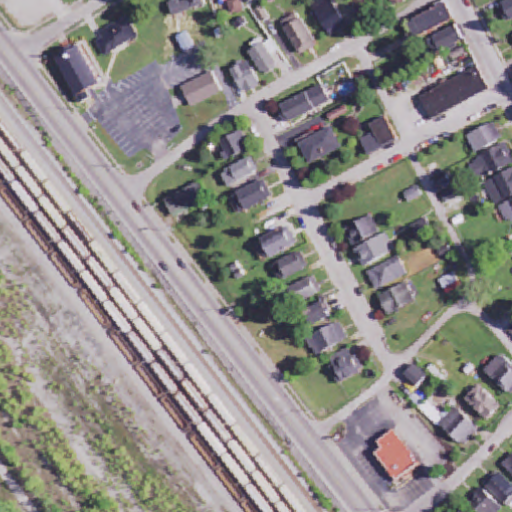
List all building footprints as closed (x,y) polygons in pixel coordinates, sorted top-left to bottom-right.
[(206,8),(204,0),(183,0),(184,2),(169,6),(172,18),(206,8)] [(237,0),(228,4),(234,18),(245,13),(240,0),(237,0)] [(323,0),(312,5),(328,39),(347,30),(333,0),(323,0)] [(511,21),(511,0),(498,6),(506,24),(511,21)] [(407,24),(414,40),(453,23),(446,6),(407,24)] [(262,24),(270,20),(263,7),(255,12),(262,24)] [(317,48),(298,13),(280,23),(299,57),(317,48)] [(103,41),(97,44),(102,57),(138,42),(129,20),(99,33),(103,41)] [(463,43),(457,28),(426,41),(432,55),(463,43)] [(248,53),(261,78),(278,69),(272,57),(278,54),(271,41),(248,53)] [(74,99),(98,88),(80,48),(55,60),(74,99)] [(261,88),(248,62),(230,72),(243,97),(261,88)] [(420,99),(431,122),(489,93),(478,70),(420,99)] [(191,110),(223,94),(213,74),(181,90),(191,110)] [(330,104),(322,87),(276,110),(284,126),(330,104)] [(371,126),(374,136),(360,142),(366,156),(396,145),(387,120),(371,126)] [(467,137),(475,154),(503,142),(495,125),(467,137)] [(342,150),(331,129),(299,147),(310,167),(342,150)] [(252,151),(243,133),(220,143),(228,162),(252,151)] [(509,154),(506,147),(477,159),(484,177),(511,166),(511,156),(511,153),(509,154)] [(261,174),(253,159),(222,175),(229,190),(261,174)] [(511,198),(511,171),(486,182),(495,205),(511,198)] [(439,188),(451,184),(448,175),(436,180),(439,188)] [(241,215),(275,201),(267,183),(234,197),(241,215)] [(207,205),(202,188),(165,198),(170,216),(207,205)] [(410,205),(424,198),(419,189),(405,195),(410,205)] [(508,225),(511,223),(511,202),(500,208),(508,225)] [(353,247),(381,236),(374,218),(346,229),(353,247)] [(413,227),(418,240),(434,235),(429,221),(413,227)] [(300,246),(291,228),(261,242),(269,261),(300,246)] [(364,270),(397,253),(388,235),(354,252),(364,270)] [(273,268),(282,284),(309,269),(301,253),(273,268)] [(409,279),(402,260),(368,273),(376,292),(409,279)] [(323,294),(316,277),(286,291),(294,308),(323,294)] [(418,304),(409,285),(379,299),(388,318),(418,304)] [(307,328),(332,318),(326,303),(300,314),(307,328)] [(307,340),(315,358),(349,342),(341,324),(307,340)] [(328,361),(339,386),(360,376),(349,352),(328,361)] [(510,398),(511,396),(511,365),(501,356),(484,375),(510,398)] [(403,378),(417,390),(425,381),(411,369),(403,378)] [(487,424),(502,408),(479,387),(465,403),(487,424)] [(420,410),(463,450),(481,432),(456,409),(446,420),(427,403),(420,410)] [(375,457),(396,483),(419,465),(394,433),(378,445),(382,451),(375,457)] [(511,457),(503,467),(511,476),(511,457)] [(509,510),(511,507),(511,486),(498,473),(485,488),(509,510)] [(474,511),(500,511),(503,510),(480,490),(466,505),(474,511)]
